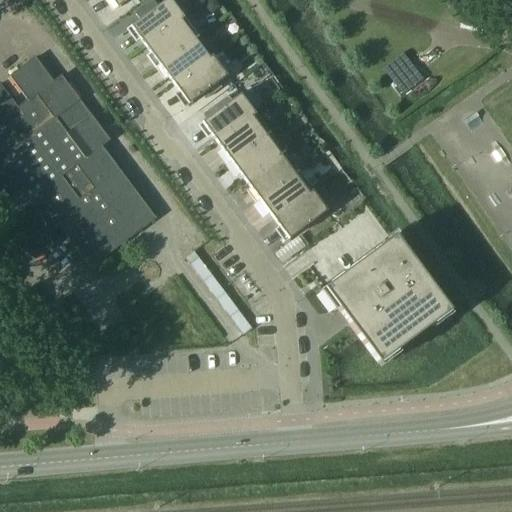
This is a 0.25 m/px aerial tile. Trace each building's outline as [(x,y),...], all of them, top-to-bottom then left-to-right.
[(129,0),(108,0),(116,10),(129,0)] [(144,48),(182,19),(168,0),(166,0),(148,14),(139,21),(129,28),(144,48)] [(213,0),(210,0),(202,6),(207,12),(214,13),(220,9),(213,0)] [(145,10),(136,17),(139,21),(148,14),(145,10)] [(158,67),(197,39),(182,19),(144,48),(158,67)] [(172,86),(211,58),(197,39),(158,67),(172,86)] [(403,97),(424,81),(403,54),(382,70),(403,97)] [(226,78),(211,58),(172,86),(187,106),(226,78)] [(60,78),(52,84),(34,60),(9,78),(27,102),(16,110),(0,87),(0,198),(6,206),(0,210),(0,215),(34,260),(58,242),(52,234),(59,229),(90,269),(154,221),(100,148),(108,142),(60,78)] [(215,144),(254,116),(239,96),(231,102),(206,121),(201,124),(215,144)] [(227,97),(202,116),(206,121),(231,102),(227,97)] [(268,135),(254,116),(215,144),(230,164),(268,135)] [(282,154),(268,135),(230,164),(244,183),(282,154)] [(297,174),(282,154),(244,183),(258,202),(297,174)] [(311,193),(297,174),(258,202),(272,221),(311,193)] [(326,213),(311,193),(272,221),(287,241),(326,213)] [(300,236),(290,243),(298,253),(307,246),(300,236)] [(393,237),(321,290),(377,366),(448,313),(393,237)] [(188,259),(246,333),(255,326),(197,252),(188,259)]
